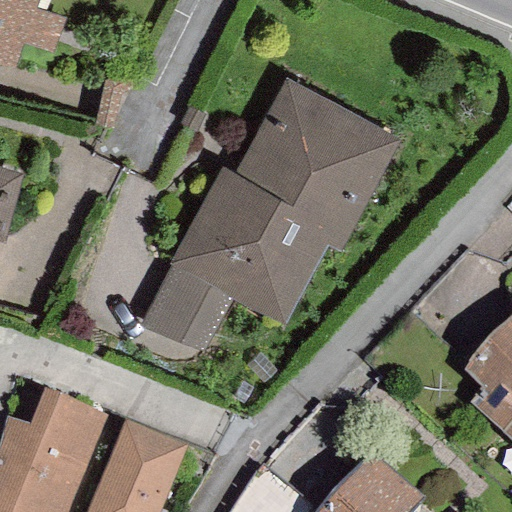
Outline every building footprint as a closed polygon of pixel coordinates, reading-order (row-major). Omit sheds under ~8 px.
[(28,0),(27,0),(0,0),(0,43),(10,47),(16,32),(50,44),(61,13),(28,0)] [(334,234),(383,140),(292,92),(246,179),(225,168),(181,252),(279,303),(319,227),(334,234)] [(0,222),(14,176),(0,171),(0,222)] [(227,292),(174,263),(145,318),(197,347),(227,292)] [(511,330),(473,375),(491,391),(479,404),(511,433),(511,330)] [(0,511),(57,511),(94,422),(47,403),(33,439),(13,431),(0,482),(0,511)] [(150,511),(173,458),(131,440),(100,511),(150,511)] [(311,511),(263,468),(231,511),(311,511)] [(410,511),(413,508),(368,469),(331,511),(410,511)]
